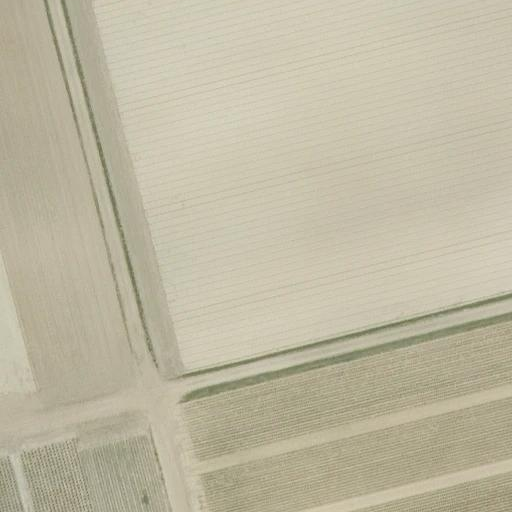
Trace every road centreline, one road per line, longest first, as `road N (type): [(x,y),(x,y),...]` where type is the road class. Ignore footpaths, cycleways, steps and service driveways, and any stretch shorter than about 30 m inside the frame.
road 1 (track): [(181,511),(52,0)]
road 2 (track): [(0,434),(511,306)]
